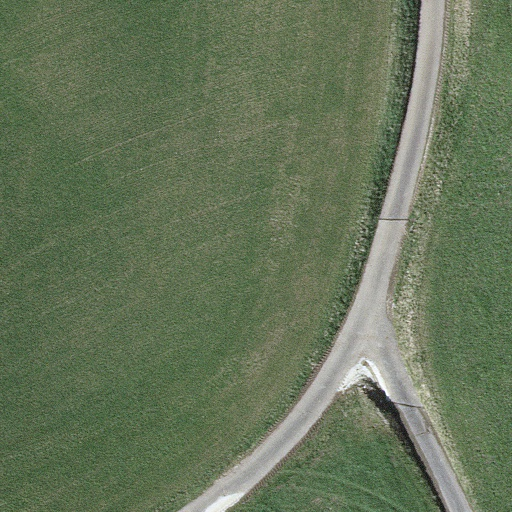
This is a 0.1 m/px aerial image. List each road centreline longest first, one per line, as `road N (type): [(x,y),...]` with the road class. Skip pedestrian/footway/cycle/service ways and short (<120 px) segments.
road 1 (unclassified): [(193,511),(286,434),(359,343),(414,125),(432,0)]
road 2 (track): [(359,343),(446,511)]
